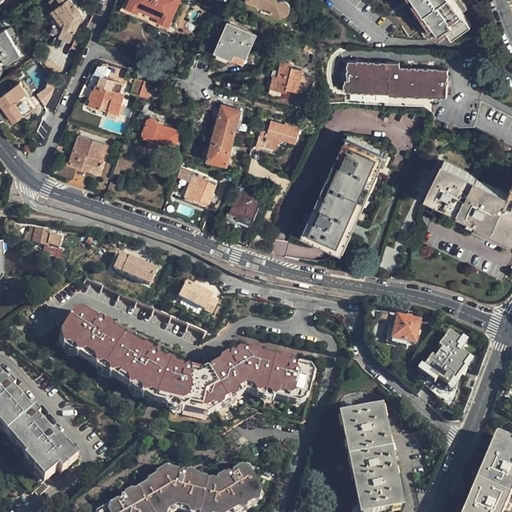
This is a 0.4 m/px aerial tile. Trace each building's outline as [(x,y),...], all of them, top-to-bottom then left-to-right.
[(71,42),(83,15),(72,0),(48,0),(49,0),(54,8),(48,12),(56,22),(50,33),(71,42)] [(129,10),(133,0),(125,0),(120,12),(168,34),(171,28),(160,23),(161,20),(142,11),(140,14),(129,10)] [(183,0),(133,0),(129,10),(140,14),(142,11),(161,20),(160,23),(171,28),(183,0)] [(217,9),(220,1),(216,0),(208,0),(207,5),(217,9)] [(248,0),(287,18),(294,3),(287,0),(248,0)] [(455,0),(418,0),(439,31),(448,26),(455,36),(471,25),(462,11),(455,0)] [(455,0),(462,11),(466,8),(460,0),(455,0)] [(246,65),(258,36),(231,24),(218,53),(246,65)] [(7,30),(11,36),(15,34),(11,27),(7,30)] [(22,56),(11,36),(7,30),(0,33),(0,58),(2,58),(7,65),(22,56)] [(315,45),(310,43),(307,50),(312,53),(315,45)] [(443,96),(444,68),(396,66),(396,61),(383,61),(383,62),(345,61),(344,80),(342,80),(341,90),(385,93),(386,94),(443,96)] [(284,62),(281,72),(279,80),(275,78),(272,90),(288,94),(289,90),(300,93),(305,72),(295,69),(295,68),(296,67),(295,66),(294,65),(293,65),(284,62)] [(132,93),(141,96),(146,82),(137,79),(132,93)] [(146,82),(141,96),(149,99),(154,85),(146,82)] [(26,94),(19,84),(15,87),(23,97),(26,94)] [(91,105),(109,111),(120,115),(126,95),(98,85),(96,91),(87,88),(84,96),(84,97),(92,100),(91,105)] [(35,107),(26,94),(23,97),(15,87),(0,97),(0,99),(13,117),(22,111),(25,114),(35,107)] [(13,117),(0,99),(0,109),(8,121),(13,117)] [(224,106),(217,132),(211,152),(209,160),(228,165),(242,112),(229,108),(224,106)] [(8,121),(11,124),(25,114),(22,111),(13,117),(8,121)] [(147,137),(151,138),(153,136),(155,137),(156,135),(169,139),(168,141),(178,144),(183,128),(161,122),(159,118),(153,116),(149,118),(144,134),(146,134),(147,137)] [(271,123),(268,133),(264,151),(275,153),(281,141),(297,144),(301,127),(285,123),(284,126),(271,123)] [(211,152),(217,132),(214,131),(208,151),(211,152)] [(264,151),(268,133),(260,134),(257,149),(264,151)] [(153,136),(151,138),(167,144),(168,141),(169,139),(156,135),(155,137),(153,136)] [(347,227),(375,162),(378,164),(380,160),(379,160),(383,151),(346,135),(305,232),(338,246),(343,237),(345,238),(348,232),(349,232),(351,229),(347,227)] [(80,169),(75,184),(83,187),(88,171),(90,172),(92,168),(100,170),(109,147),(81,137),(71,166),(80,169)] [(228,165),(209,160),(208,165),(227,170),(228,165)] [(511,234),(511,190),(509,197),(447,165),(432,193),(511,234)] [(210,203),(217,185),(193,176),(185,198),(194,201),(195,199),(210,203)] [(252,226),(263,198),(240,188),(230,214),(238,217),(237,220),(252,226)] [(202,232),(212,235),(217,220),(208,217),(202,232)] [(219,238),(219,237),(225,223),(217,220),(212,235),(219,238)] [(46,247),(50,233),(33,229),(31,234),(22,232),(19,241),(46,247)] [(157,268),(125,255),(124,258),(114,254),(109,266),(119,270),(151,283),(157,268)] [(211,297),(213,294),(188,279),(179,294),(211,313),(218,301),(211,297)] [(61,330),(61,332),(66,334),(66,338),(73,343),(78,346),(82,345),(98,356),(98,359),(105,363),(112,368),(114,366),(130,376),(129,379),(137,384),(143,388),(146,386),(157,393),(164,394),(165,396),(174,398),(181,400),(183,399),(207,405),(214,401),(217,402),(225,398),(231,394),(232,391),(243,385),(254,389),(254,391),(262,394),(269,396),(272,394),(294,401),(302,399),(304,400),(307,398),(311,386),(308,383),(311,376),(310,371),(298,367),(294,369),(292,365),(287,367),(279,363),(278,361),(262,356),(260,358),(250,355),(250,352),(240,348),(238,350),(237,351),(236,353),(231,352),(229,356),(224,360),(221,359),(210,366),(210,368),(208,369),(206,368),(199,371),(188,368),(185,363),(182,366),(181,364),(170,361),(167,363),(166,360),(156,354),(154,355),(153,348),(148,351),(148,348),(138,341),(135,342),(135,339),(119,329),(115,330),(108,327),(108,321),(103,322),(102,319),(92,312),(89,313),(89,310),(81,305),(78,306),(74,313),(70,313),(61,330)] [(414,344),(419,321),(397,316),(392,340),(414,344)] [(430,355),(418,374),(450,395),(474,360),(461,352),(467,342),(450,331),(433,357),(430,355)] [(66,334),(61,332),(60,333),(60,340),(62,341),(62,345),(69,350),(73,343),(66,338),(66,334)] [(78,346),(73,343),(69,350),(75,354),(78,352),(95,362),(95,366),(101,370),(105,363),(98,359),(98,356),(82,345),(78,346)] [(112,368),(105,363),(101,370),(106,373),(110,371),(127,382),(127,386),(133,390),(137,384),(129,379),(130,376),(114,366),(112,368)] [(143,388),(137,384),(133,390),(138,393),(142,391),(154,399),(163,401),(165,404),(172,406),(174,398),(165,396),(164,394),(157,393),(146,386),(143,388)] [(30,418),(25,413),(9,395),(12,392),(6,386),(3,389),(0,385),(0,431),(26,458),(48,483),(58,474),(62,479),(70,472),(65,467),(74,459),(54,437),(51,440),(36,424),(39,421),(33,414),(30,418)] [(231,394),(225,398),(228,404),(233,401),(234,397),(243,392),(252,395),(252,399),(260,401),(262,394),(254,391),(254,389),(243,385),(232,391),(231,394)] [(269,396),(262,394),(260,401),(266,403),(269,401),(290,407),(302,399),(294,401),(272,394),(269,396)] [(181,400),(174,398),(172,406),(179,408),(182,406),(202,411),(204,414),(217,407),(220,408),(228,404),(225,398),(217,402),(214,401),(207,405),(183,399),(181,400)] [(384,511),(401,508),(384,424),(382,413),(341,420),(360,511),(384,511)] [(26,458),(0,431),(0,435),(23,460),(26,458)] [(511,511),(511,445),(497,440),(467,511),(511,511)] [(229,473),(229,474),(228,477),(220,481),(217,481),(211,479),(209,481),(207,478),(196,475),(193,477),(186,474),(185,472),(184,470),(179,472),(177,469),(174,469),(166,473),(165,477),(158,481),(156,480),(155,480),(139,489),(138,492),(131,496),(128,495),(127,495),(125,500),(121,500),(112,505),(111,507),(108,507),(99,511),(272,511),(290,460),(266,453),(235,471),(235,472),(233,474),(229,473)] [(48,483),(26,458),(23,460),(21,462),(44,488),(48,483)] [(65,467),(70,472),(78,464),(74,459),(65,467)] [(193,477),(196,475),(192,468),(185,472),(186,474),(193,477)] [(228,477),(229,474),(220,472),(217,481),(220,481),(228,477)] [(138,492),(139,489),(131,487),(128,495),(131,496),(138,492)] [(43,499),(49,493),(43,488),(38,493),(43,499)]
